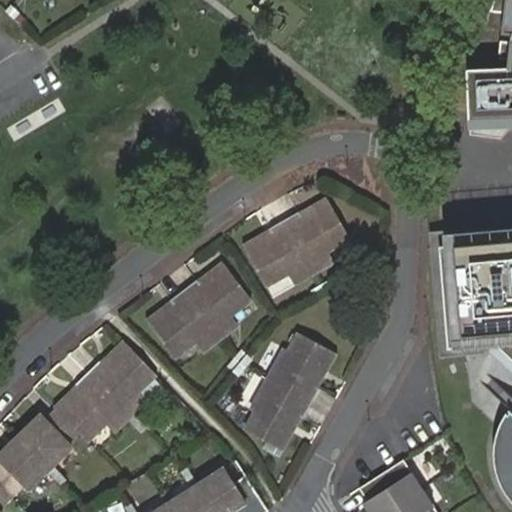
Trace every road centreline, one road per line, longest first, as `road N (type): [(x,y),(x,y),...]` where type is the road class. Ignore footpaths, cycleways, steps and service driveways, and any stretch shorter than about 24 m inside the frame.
road 1 (residential): [(0,381),(45,333),(251,180),(321,146),(358,141),(413,149)]
road 2 (unclassified): [(413,149),(405,314),(307,501)]
road 3 (unclassified): [(449,0),(413,149)]
